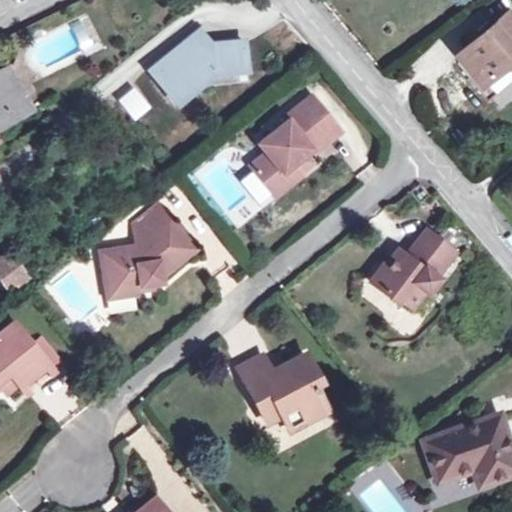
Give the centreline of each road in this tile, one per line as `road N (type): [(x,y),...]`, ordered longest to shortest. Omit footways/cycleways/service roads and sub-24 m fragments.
road 1 (residential): [(75,471),(67,449),(419,152)]
road 2 (residential): [(419,152),(291,0)]
road 3 (residential): [(511,264),(419,152)]
